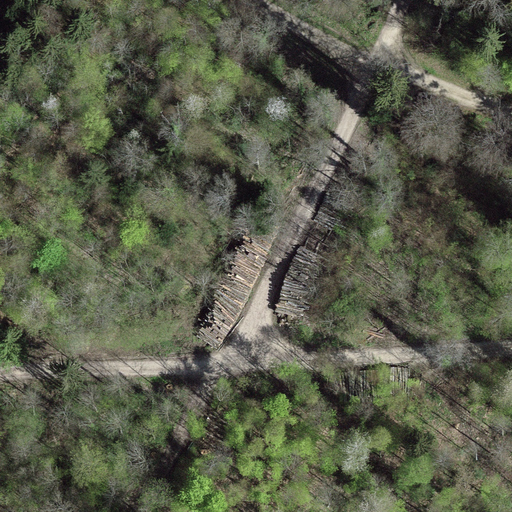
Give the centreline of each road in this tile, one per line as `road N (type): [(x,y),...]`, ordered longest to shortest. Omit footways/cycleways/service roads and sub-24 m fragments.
road 1 (track): [(233,362),(378,61)]
road 2 (track): [(511,349),(233,362)]
road 3 (track): [(233,362),(0,376)]
road 4 (track): [(142,511),(233,362)]
road 5 (track): [(511,110),(378,61)]
road 6 (track): [(378,61),(253,0)]
